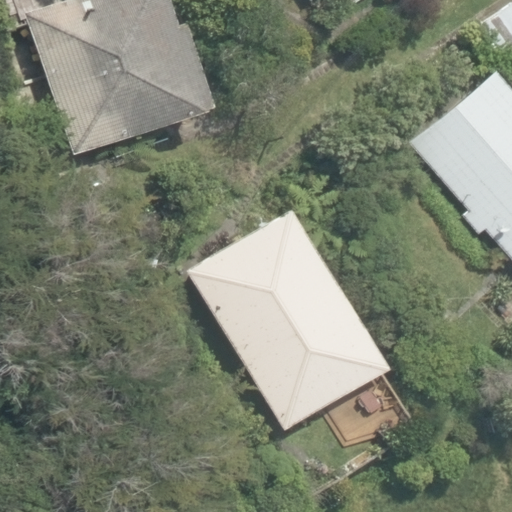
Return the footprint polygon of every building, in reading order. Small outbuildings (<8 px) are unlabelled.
[(49,0),(15,12),(63,152),(198,106),(170,22),(162,25),(153,0),(49,0)] [(330,0),(337,10),(350,0),(330,0)] [(511,0),(506,0),(470,25),(496,63),(511,52),(511,0)] [(511,102),(484,70),(402,141),(460,209),(455,214),(470,232),(476,227),(511,268),(511,102)] [(176,270),(276,433),(379,370),(279,207),(176,270)]
